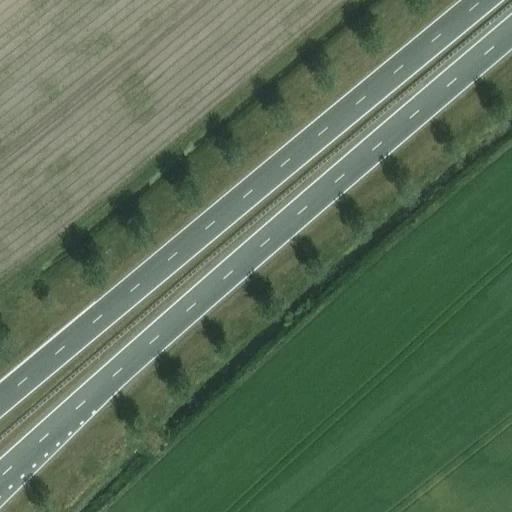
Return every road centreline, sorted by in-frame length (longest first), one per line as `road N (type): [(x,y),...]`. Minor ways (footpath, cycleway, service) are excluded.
road 1 (trunk): [(0,477),(511,34)]
road 2 (trunk): [(483,0),(0,400)]
